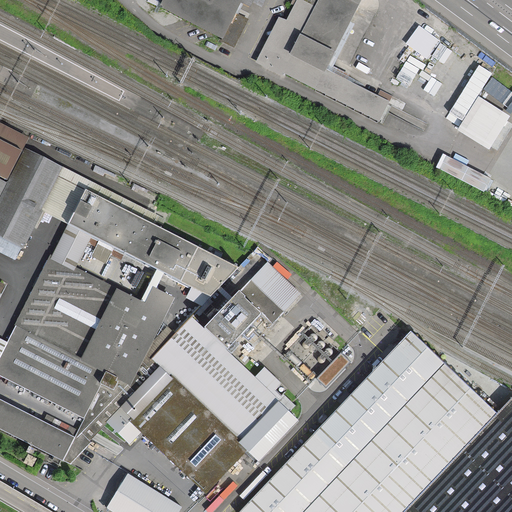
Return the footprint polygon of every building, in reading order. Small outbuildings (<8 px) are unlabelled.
[(161,0),(158,7),(221,39),(219,42),(232,49),(247,19),(235,13),(235,11),(240,3),(249,7),(252,0),(161,0)] [(277,17),(254,62),(417,142),(426,124),(388,105),(389,102),(325,71),(360,0),(290,0),(289,4),(292,6),(285,21),(277,17)] [(446,132),(496,156),(511,122),(511,121),(481,107),(484,100),(508,112),(511,103),(511,97),(492,88),(497,77),(432,45),(426,57),(433,61),(430,68),(411,59),(400,81),(444,103),(449,91),(463,98),(446,132)] [(0,176),(7,180),(22,150),(28,137),(0,123),(0,176)] [(0,255),(11,261),(58,168),(22,150),(7,180),(6,183),(0,193),(0,255)] [(213,296),(239,267),(87,190),(70,226),(213,296)] [(87,355),(122,283),(55,250),(19,322),(87,355)] [(267,305),(259,313),(272,325),(301,295),(267,264),(246,285),(267,305)] [(156,339),(179,291),(159,281),(151,297),(122,283),(87,355),(110,366),(136,379),(156,339)] [(205,332),(224,351),(259,313),(267,305),(246,285),(205,332)] [(236,441),(276,400),(252,378),(224,351),(205,332),(191,318),(175,333),(150,359),(158,366),(236,441)] [(61,462),(63,463),(64,461),(71,465),(106,424),(118,411),(158,366),(150,359),(175,333),(167,328),(156,339),(136,379),(110,366),(87,355),(19,322),(0,359),(0,430),(46,454),(61,462)] [(314,378),(341,349),(312,323),(285,352),(314,378)] [(463,444),(494,411),(407,331),(377,363),(239,511),(400,511),(406,505),(463,444)] [(236,441),(158,366),(118,411),(139,432),(203,493),(245,449),(236,441)] [(261,368),(252,378),(276,400),(287,411),(290,408),(272,391),(278,384),(261,368)] [(500,404),(494,411),(406,505),(413,511),(511,511),(511,397),(509,395),(500,404)] [(257,461),(296,420),(287,411),(276,400),(236,441),(245,449),(257,461)] [(131,440),(139,432),(118,411),(106,424),(127,444),(131,440)] [(180,511),(182,509),(127,474),(107,508),(113,511),(180,511)] [(225,500),(240,491),(236,486),(221,495),(225,500)]
